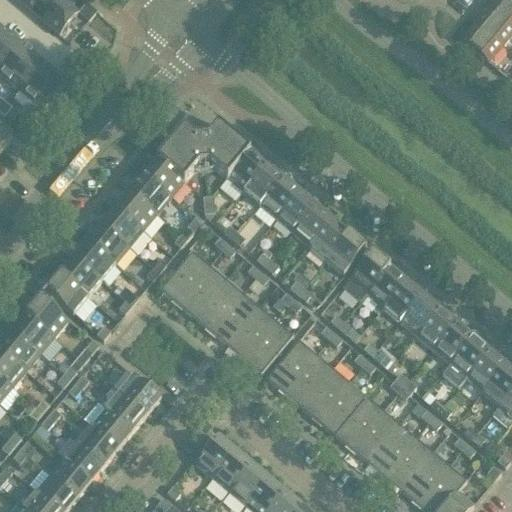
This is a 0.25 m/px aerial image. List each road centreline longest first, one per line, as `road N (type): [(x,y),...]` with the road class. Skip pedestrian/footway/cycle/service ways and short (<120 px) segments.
road 1 (tertiary): [(187,35),(291,115),(307,139),(511,313)]
road 2 (tertiary): [(511,140),(342,0)]
road 3 (residential): [(0,260),(123,111)]
road 4 (residential): [(344,511),(208,402)]
road 5 (residential): [(115,511),(208,402)]
